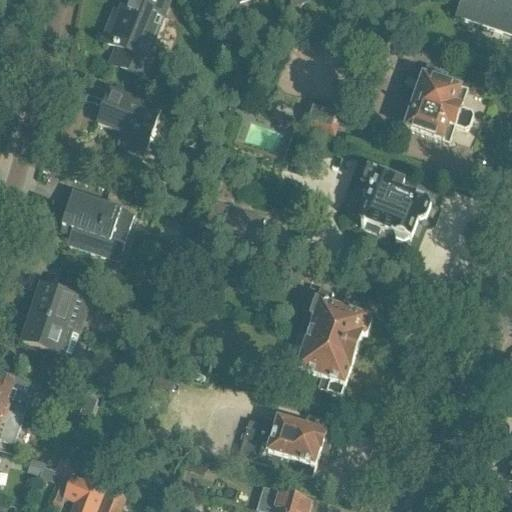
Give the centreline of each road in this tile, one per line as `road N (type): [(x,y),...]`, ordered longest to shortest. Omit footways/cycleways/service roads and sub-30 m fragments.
road 1 (secondary): [(389,511),(511,267)]
road 2 (residential): [(0,256),(28,165),(59,0)]
